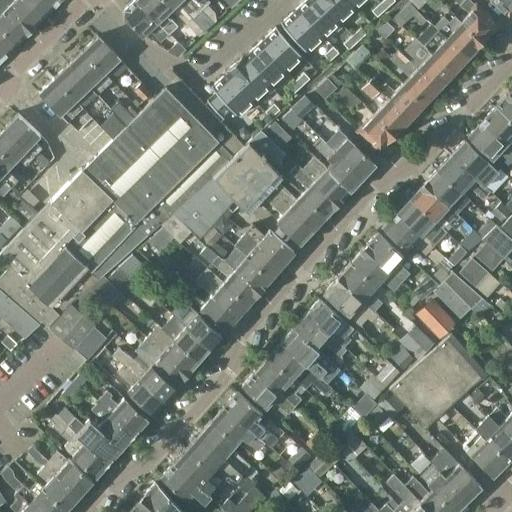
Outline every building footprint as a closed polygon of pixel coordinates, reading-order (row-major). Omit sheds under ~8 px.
[(0,0),(0,27),(16,44),(30,29),(0,0)] [(0,0),(30,29),(44,15),(28,0),(0,0)] [(28,0),(44,15),(58,1),(57,0),(28,0)] [(160,42),(169,33),(137,0),(134,0),(124,10),(124,16),(143,35),(152,42),(157,38),(160,42)] [(163,0),(137,0),(169,33),(177,25),(166,13),(171,8),(163,0)] [(189,0),(163,0),(171,8),(197,37),(212,24),(189,0)] [(189,0),(212,24),(217,20),(215,12),(208,4),(211,1),(210,0),(189,0)] [(305,0),(297,8),(323,35),(339,21),(319,0),(305,0)] [(319,0),(339,21),(355,6),(349,0),(319,0)] [(395,0),(394,0),(382,0),(380,2),(386,8),(395,0)] [(413,0),(410,3),(419,11),(430,0),(413,0)] [(497,25),(493,22),(470,0),(464,0),(460,5),(468,13),(460,21),(482,41),(497,25)] [(511,0),(493,0),(508,14),(511,9),(511,0)] [(386,8),(380,2),(371,10),(377,16),(386,8)] [(428,19),(419,11),(410,3),(393,18),(403,26),(406,23),(414,16),(423,24),(428,19)] [(280,22),(307,51),(308,50),(307,50),(323,35),(297,8),(282,22),(281,22),(280,22)] [(435,26),(467,58),(482,41),(460,21),(454,27),(444,18),(435,26)] [(395,31),(384,19),(375,28),(386,40),(395,31)] [(417,38),(452,73),(467,58),(435,26),(432,23),(417,38)] [(276,28),(260,42),(285,70),(301,56),(302,55),(276,26),(275,27),(276,28)] [(0,55),(2,57),(16,44),(0,27),(0,55)] [(352,35),(357,41),(366,33),(361,27),(352,35)] [(118,74),(126,66),(126,65),(98,35),(82,50),(112,80),(118,74)] [(159,46),(167,51),(176,56),(184,48),(176,40),(171,35),(159,46)] [(357,41),(352,35),(343,43),(348,49),(357,41)] [(438,88),(445,81),(452,73),(417,38),(415,37),(401,52),(438,88)] [(269,84),(273,81),(285,70),(260,42),(244,56),(244,55),(243,56),(269,84)] [(372,56),(362,45),(346,60),(357,71),(372,56)] [(333,46),(324,54),(330,60),(339,52),(333,46)] [(68,63),(85,81),(97,94),(112,80),(82,50),(68,63)] [(424,103),(438,88),(401,52),(398,50),(390,58),(408,76),(402,82),(424,103)] [(227,70),(237,81),(254,99),(269,84),(243,56),(227,70)] [(97,94),(85,81),(68,63),(54,77),(83,108),(97,94)] [(232,109),(238,115),(239,114),(238,113),(254,99),(237,81),(227,70),(227,71),(228,72),(212,86),(212,85),(211,86),(216,92),(208,99),(207,99),(206,99),(224,118),(225,117),(224,117),(232,109)] [(300,86),(306,81),(309,78),(304,72),(295,80),(300,86)] [(83,108),(54,77),(39,92),(68,122),(83,108)] [(336,87),(327,77),(315,89),(324,98),(336,87)] [(387,99),(409,119),(424,103),(402,82),(394,91),(385,83),(381,87),(372,78),(368,81),(380,92),(387,99)] [(295,80),(294,81),(286,88),(291,94),(300,86),(295,80)] [(380,92),(368,81),(360,89),(372,100),(380,92)] [(143,100),(151,92),(141,82),(134,90),(143,100)] [(111,197),(118,205),(133,221),(145,210),(151,216),(175,193),(168,186),(214,141),(216,139),(165,87),(156,96),(134,117),(127,124),(113,139),(84,169),(111,197)] [(511,94),(509,92),(496,106),(511,120),(511,94)] [(291,108),(291,109),(302,119),(315,107),(313,105),(307,97),(305,95),(291,108)] [(394,135),(409,119),(387,99),(372,115),(394,135)] [(127,124),(134,117),(119,101),(112,109),(127,124)] [(279,109),(274,103),(265,111),(270,118),(279,109)] [(511,120),(496,106),(482,120),(511,148),(511,120)] [(283,116),(282,118),(293,128),(302,119),(291,109),(283,116)] [(41,135),(27,121),(17,113),(5,126),(36,155),(47,166),(51,161),(40,151),(43,148),(35,142),(41,135)] [(379,151),(394,135),(372,115),(358,130),(379,151)] [(212,175),(240,205),(248,213),(263,196),(270,189),(276,182),(284,174),(278,168),(284,162),(281,159),(286,154),(273,140),(283,130),(272,119),(271,118),(270,119),(271,120),(262,127),(261,126),(260,127),(261,128),(253,136),(252,135),(251,135),(252,136),(243,144),(244,145),(231,158),(212,175)] [(511,148),(482,120),(468,135),(493,157),(498,151),(511,163),(511,148)] [(5,126),(0,130),(0,149),(14,162),(19,157),(27,165),(36,155),(5,126)] [(329,130),(322,137),(363,176),(375,163),(347,136),(341,141),(329,130)] [(317,148),(332,162),(327,167),(351,189),(363,176),(322,137),(321,139),(323,141),(317,148)] [(464,139),(450,154),(492,193),(493,192),(488,187),(501,173),(489,162),(464,139)] [(214,141),(168,186),(175,193),(151,216),(145,210),(133,221),(118,205),(111,197),(84,169),(83,168),(38,214),(37,215),(32,220),(28,224),(23,228),(0,252),(0,260),(8,267),(0,276),(0,287),(10,296),(40,323),(42,321),(48,326),(72,304),(77,299),(91,287),(104,275),(160,225),(172,213),(212,175),(231,158),(214,141)] [(14,162),(0,149),(0,174),(12,186),(19,178),(8,168),(14,162)] [(450,154),(437,168),(463,193),(469,186),(484,201),(492,193),(450,154)] [(315,156),(303,168),(339,202),(351,189),(327,167),(315,156)] [(308,187),(302,193),(326,216),(339,202),(303,168),(298,164),(291,172),(308,187)] [(471,200),(463,193),(437,168),(424,183),(457,214),(471,200)] [(12,186),(0,174),(0,200),(4,196),(3,195),(12,186)] [(191,231),(200,238),(212,226),(217,221),(222,214),(223,213),(228,207),(233,211),(240,205),(212,175),(172,213),(191,231)] [(276,182),(270,189),(314,229),(326,216),(302,193),(296,200),(286,188),(276,182)] [(424,183),(410,197),(438,224),(443,219),(456,231),(465,221),(457,214),(424,183)] [(301,243),(314,229),(270,189),(263,196),(282,213),(276,220),(301,243)] [(446,231),(438,224),(410,197),(396,212),(429,242),(433,245),(446,231)] [(28,224),(32,220),(37,215),(26,204),(18,214),(28,224)] [(502,204),(493,213),(503,222),(511,213),(502,204)] [(228,207),(223,213),(227,217),(233,211),(228,207)] [(407,249),(413,242),(426,254),(433,245),(429,242),(396,212),(383,226),(407,249)] [(180,242),(191,231),(172,213),(160,225),(162,227),(175,238),(180,242)] [(511,216),(509,219),(501,228),(511,237),(511,216)] [(0,228),(0,230),(9,239),(22,226),(12,217),(0,228)] [(497,225),(490,218),(477,232),(484,238),(497,225)] [(254,222),(245,232),(283,263),(294,251),(268,229),(265,233),(254,222)] [(485,239),(505,258),(511,250),(511,237),(498,225),(485,239)] [(212,226),(200,238),(208,245),(212,249),(221,257),(227,251),(217,243),(224,236),(212,226)] [(163,251),(175,238),(162,227),(149,239),(163,251)] [(458,244),(460,246),(467,252),(468,253),(484,240),(473,230),(458,244)] [(234,245),(236,247),(271,277),(283,263),(245,232),(234,245)] [(377,232),(364,247),(402,282),(410,273),(397,262),(403,255),(377,232)] [(221,257),(212,249),(208,245),(200,238),(198,240),(206,247),(199,255),(210,265),(212,264),(227,277),(223,282),(248,304),(259,291),(225,260),(221,257)] [(505,258),(486,242),(476,255),(493,270),(505,258)] [(458,260),(467,252),(460,246),(452,254),(458,260)] [(236,247),(230,255),(225,260),(259,291),(271,277),(236,247)] [(364,247),(350,262),(378,287),(384,280),(394,290),(402,282),(364,247)] [(132,281),(148,268),(132,254),(118,267),(132,281)] [(448,274),(450,272),(455,265),(444,255),(437,264),(448,274)] [(473,257),(460,272),(478,288),(487,296),(500,281),(491,273),(473,257)] [(372,294),(378,287),(350,262),(337,277),(375,311),(383,303),(372,294)] [(118,267),(107,277),(118,288),(122,291),(132,281),(118,267)] [(203,272),(196,282),(236,317),(248,304),(223,282),(219,286),(203,272)] [(454,272),(444,279),(470,307),(481,296),(454,272)] [(205,302),(199,308),(225,330),(236,317),(196,282),(187,274),(181,282),(205,302)] [(118,288),(107,277),(104,275),(91,287),(106,301),(118,288)] [(337,277),(324,292),(350,316),(361,327),(368,319),(373,323),(380,315),(375,311),(337,277)] [(470,307),(444,279),(432,290),(459,318),(470,307)] [(0,307),(10,296),(0,287),(0,307)] [(108,303),(106,301),(91,287),(77,299),(85,306),(93,299),(103,309),(108,303)] [(420,300),(409,290),(402,297),(413,307),(420,300)] [(161,304),(173,314),(211,347),(221,334),(185,301),(177,295),(171,302),(166,298),(161,304)] [(0,314),(25,336),(40,323),(10,296),(0,307),(0,314)] [(318,298),(305,313),(344,347),(351,339),(338,328),(344,321),(318,298)] [(510,306),(501,298),(496,304),(505,312),(510,306)] [(439,333),(451,321),(431,300),(418,311),(439,333)] [(73,348),(86,360),(106,337),(94,326),(95,324),(72,304),(48,326),(73,348)] [(305,313),(293,327),(318,350),(324,343),(333,351),(341,357),(347,350),(344,347),(305,313)] [(161,327),(199,360),(211,347),(173,314),(161,327)] [(418,361),(437,344),(407,315),(391,333),(402,344),(407,349),(418,361)] [(146,338),(187,373),(199,360),(161,327),(158,325),(146,338)] [(293,327),(280,341),(332,389),(340,381),(330,371),(320,363),(326,357),(318,350),(293,327)] [(428,426),(436,420),(474,387),(472,385),(481,377),(482,378),(487,374),(451,333),(430,352),(389,386),(428,426)] [(1,341),(11,349),(17,343),(7,334),(2,340),(1,341)] [(135,350),(152,366),(175,387),(187,373),(146,338),(135,350)] [(332,389),(280,341),(267,356),(306,391),(312,384),(326,396),(332,389)] [(390,356),(395,360),(404,370),(415,360),(406,350),(407,349),(402,344),(390,356)] [(122,364),(164,399),(175,387),(152,366),(147,371),(135,359),(121,347),(120,349),(113,356),(122,364)] [(306,391),(267,356),(254,371),(294,407),(303,398),(301,396),(306,391)] [(372,374),(386,388),(400,372),(389,363),(384,370),(379,365),(372,374)] [(133,385),(128,390),(127,391),(152,413),(164,399),(122,364),(117,371),(133,385)] [(294,407),(254,371),(242,385),(266,408),(273,400),(288,414),(294,407)] [(85,377),(83,375),(81,372),(74,379),(79,384),(85,377)] [(375,401),(386,388),(372,374),(360,387),(375,401)] [(79,384),(74,379),(72,381),(69,378),(63,385),(67,388),(61,394),(66,398),(79,384)] [(108,389),(99,400),(135,432),(147,419),(123,397),(118,402),(111,397),(114,394),(108,389)] [(487,398),(478,389),(472,395),(480,404),(487,398)] [(257,422),(263,415),(236,391),(223,406),(266,443),(273,435),(257,422)] [(391,391),(378,405),(392,419),(406,406),(391,391)] [(121,447),(135,432),(99,400),(90,411),(102,421),(98,426),(121,447)] [(223,406),(211,420),(238,444),(243,438),(259,451),(266,443),(223,406)] [(387,415),(377,406),(364,417),(373,428),(387,415)] [(351,407),(339,419),(346,426),(349,429),(350,428),(361,416),(351,407)] [(499,424),(511,436),(511,410),(506,416),(497,407),(489,415),(499,424)] [(70,409),(61,419),(69,425),(77,415),(70,409)] [(444,413),(438,419),(443,424),(449,418),(444,413)] [(96,476),(109,461),(75,430),(69,425),(61,419),(57,415),(51,421),(54,425),(52,428),(60,435),(68,443),(64,447),(96,476)] [(511,454),(511,436),(499,424),(489,415),(475,429),(477,431),(485,439),(507,460),(511,454)] [(369,424),(361,416),(350,428),(357,436),(369,424)] [(77,427),(75,430),(109,461),(121,447),(98,426),(89,419),(80,429),(77,427)] [(328,430),(335,437),(346,426),(339,419),(328,430)] [(226,457),(244,474),(251,480),(258,472),(233,449),(238,444),(211,420),(199,433),(226,457)] [(350,428),(349,429),(338,440),(339,441),(348,451),(355,457),(367,446),(357,436),(350,428)] [(306,443),(316,453),(329,439),(319,429),(306,443)] [(463,446),(493,475),(507,460),(485,439),(477,431),(463,446)] [(199,433),(186,448),(213,472),(226,457),(199,433)] [(339,441),(325,454),(335,463),(348,451),(339,441)] [(310,456),(300,447),(288,461),(298,470),(310,456)] [(186,448),(173,462),(211,496),(213,493),(216,494),(220,490),(207,478),(213,472),(186,448)] [(434,463),(467,498),(481,485),(444,448),(431,461),(434,463)] [(43,465),(78,495),(92,480),(68,458),(67,460),(56,450),(48,459),(43,465)] [(335,463),(325,454),(323,451),(309,464),(321,477),(335,463)] [(291,466),(283,458),(272,470),(280,478),(291,466)] [(205,503),(211,496),(173,462),(160,476),(188,501),(193,494),(205,503)] [(422,476),(432,487),(455,510),(467,498),(434,463),(422,476)] [(43,486),(67,508),(78,495),(43,465),(36,473),(47,482),(43,486)] [(6,480),(19,493),(40,511),(63,511),(67,508),(43,486),(43,487),(36,481),(29,489),(24,485),(15,477),(13,471),(9,466),(0,472),(0,473),(5,481),(6,480)] [(267,498),(254,486),(255,484),(251,480),(244,474),(236,482),(247,493),(242,498),(254,508),(263,501),(267,498)] [(404,498),(397,504),(404,511),(430,511),(404,484),(394,475),(388,481),(397,491),(404,498)] [(430,511),(453,511),(455,510),(432,487),(430,489),(414,475),(404,484),(430,511)] [(279,490),(283,493),(289,500),(298,492),(288,481),(279,490)] [(187,511),(155,482),(142,497),(158,511),(187,511)] [(40,511),(19,493),(16,496),(18,498),(10,507),(14,511),(40,511)] [(280,493),(269,504),(276,511),(290,511),(295,508),(280,493)] [(158,511),(142,497),(138,501),(128,511),(158,511)] [(222,507),(226,511),(249,511),(250,511),(254,508),(242,498),(235,505),(228,500),(222,507)] [(381,511),(404,511),(397,504),(393,500),(390,503),(388,501),(379,510),(381,511)] [(372,503),(362,511),(381,511),(379,510),(372,503)]
